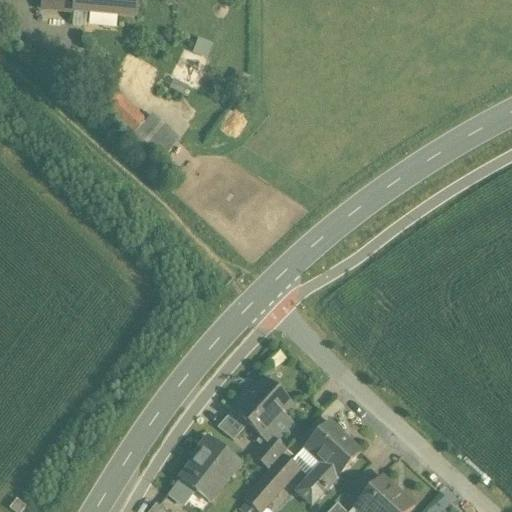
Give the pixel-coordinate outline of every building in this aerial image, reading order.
[(0,0),(0,13),(9,14),(10,0),(0,0)] [(135,0),(45,0),(45,10),(134,18),(135,0)] [(155,131),(78,60),(64,76),(141,146),(155,131)] [(265,382),(234,415),(247,428),(261,440),(283,416),(292,407),(265,382)] [(233,414),(218,430),(234,443),(247,428),(234,415),(233,414)] [(283,416),(261,440),(265,444),(268,446),(273,441),(277,444),(294,426),(283,416)] [(344,436),(330,423),(305,450),(323,466),(308,482),(323,496),(338,479),(338,480),(361,455),(342,437),(344,436)] [(208,440),(199,451),(202,454),(180,482),(209,505),(240,465),(208,440)] [(265,444),(252,458),(269,472),(287,452),(277,444),(273,441),(268,446),(265,444)] [(271,473),(245,502),(255,511),(262,511),(299,471),(292,465),(296,460),(287,452),(269,472),(271,473)] [(382,479),(354,509),(357,511),(411,511),(415,508),(402,496),(400,498),(382,481),(383,480),(382,479)] [(323,496),(308,482),(297,494),(312,507),(323,496)] [(23,511),(27,508),(17,501),(10,510),(11,511),(23,511)]
